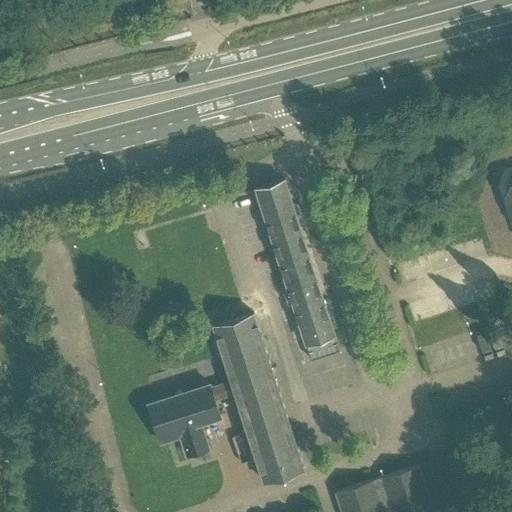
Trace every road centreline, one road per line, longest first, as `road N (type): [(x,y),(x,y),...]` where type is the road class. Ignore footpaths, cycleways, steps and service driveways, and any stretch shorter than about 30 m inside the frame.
road 1 (primary): [(193,105),(511,22)]
road 2 (unclassified): [(296,157),(0,242)]
road 3 (primary): [(485,0),(192,75)]
road 4 (primary): [(0,156),(193,105)]
road 5 (primary): [(192,75),(0,120)]
road 6 (unclassified): [(324,0),(207,30),(192,75)]
road 7 (unclassified): [(296,157),(281,110),(193,105)]
